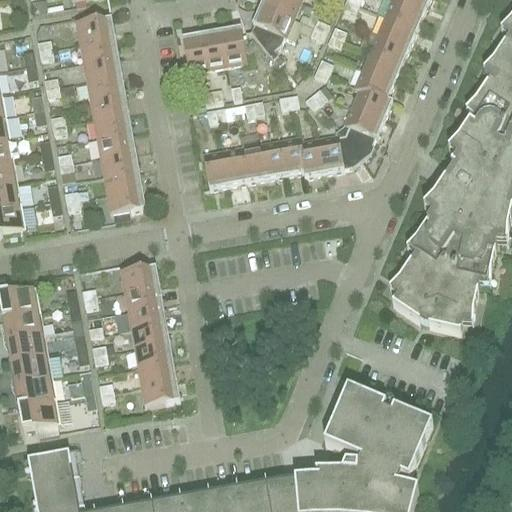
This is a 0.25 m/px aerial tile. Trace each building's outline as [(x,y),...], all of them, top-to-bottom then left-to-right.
[(27,14),(24,0),(23,0),(13,2),(16,16),(27,14)] [(294,24),(302,7),(286,0),(265,0),(262,10),(294,24)] [(338,11),(341,3),(335,0),(328,0),(326,6),(338,11)] [(357,0),(348,0),(346,5),(359,11),(363,2),(357,0)] [(426,17),(433,0),(394,0),(393,3),(426,17)] [(419,34),(426,17),(393,3),(386,21),(419,34)] [(356,18),(359,11),(346,5),(343,13),(356,19),(356,18)] [(286,43),(294,24),(262,10),(254,29),(255,29),(252,37),(246,38),(246,39),(252,38),(274,65),(279,60),(275,55),(282,50),(285,42),(286,43)] [(411,52),(419,34),(386,21),(378,38),(411,52)] [(116,43),(112,23),(77,29),(81,49),(116,43)] [(511,24),(511,26),(509,28),(502,36),(503,37),(503,36),(510,43),(495,65),(494,66),(492,68),(484,76),(485,77),(486,77),(493,83),(478,105),(476,107),(475,109),(467,117),(468,118),(468,117),(475,123),(460,146),(459,148),(450,157),(451,158),(451,157),(458,164),(453,172),(456,174),(452,179),(448,176),(440,184),(445,189),(435,203),(433,206),(425,214),(426,215),(427,215),(433,221),(419,243),(417,244),(416,246),(408,255),(409,256),(409,255),(416,261),(402,282),(400,285),(398,287),(390,295),(391,296),(392,295),(399,302),(394,309),(425,331),(461,339),(464,330),(473,330),(473,331),(474,331),(475,317),(475,314),(481,289),(490,290),(491,291),(492,279),(492,277),(498,249),(508,249),(507,250),(509,250),(509,239),(509,236),(511,224),(511,24)] [(318,25),(315,33),(327,38),(330,30),(318,25)] [(336,32),(332,40),(344,46),(348,37),(336,32)] [(248,68),(242,33),(222,36),(228,71),(248,68)] [(323,46),(327,38),(315,33),(311,41),(323,46)] [(228,71),(222,36),(203,40),(209,75),(228,71)] [(404,70),(411,52),(378,38),(371,56),(404,70)] [(209,75),(203,40),(183,43),(189,78),(209,75)] [(341,54),(344,46),(332,40),(328,49),(341,54)] [(119,62),(116,43),(81,49),(84,68),(119,62)] [(38,47),(39,56),(53,54),(52,45),(38,47)] [(55,63),(53,54),(39,56),(41,65),(55,63)] [(24,57),(26,72),(37,70),(34,55),(24,57)] [(396,87),(404,70),(371,56),(363,74),(396,87)] [(286,64),(281,59),(279,60),(275,64),(279,70),(286,64)] [(123,81),(119,62),(84,68),(88,87),(123,81)] [(322,64),(318,73),(330,78),(334,70),(322,64)] [(39,85),(37,70),(26,72),(29,87),(39,85)] [(327,87),(330,78),(318,73),(315,81),(327,87)] [(389,105),(396,87),(363,74),(355,93),(360,95),(360,94),(388,106),(389,105)] [(126,100),(123,81),(88,87),(91,106),(126,100)] [(45,85),(46,94),(60,92),(59,83),(45,85)] [(231,93),(234,106),(243,104),(240,91),(231,93)] [(62,101),(60,92),(46,94),(48,104),(62,101)] [(222,94),(213,96),(215,109),(224,107),(222,94)] [(329,105),(320,94),(313,100),(321,110),(321,111),(329,105)] [(385,127),(394,107),(389,105),(388,106),(360,94),(360,95),(352,113),(385,127)] [(206,111),(215,109),(213,96),(204,98),(206,111)] [(130,119),(126,100),(91,106),(94,125),(130,119)] [(298,100),(288,101),(290,115),(300,113),(298,100)] [(313,100),(306,106),(314,116),(321,110),(313,100)] [(32,103),(34,117),(45,115),(42,101),(32,103)] [(281,116),(290,115),(288,101),(279,103),(281,116)] [(263,105),(253,107),(256,121),(265,119),(263,105)] [(247,123),(256,121),(253,107),(244,109),(247,123)] [(225,112),(216,114),(219,128),(228,126),(225,112)] [(372,158),(385,127),(352,113),(345,130),(336,137),(337,141),(338,141),(344,174),(345,174),(354,172),(372,158)] [(209,130),(219,128),(216,114),(207,116),(209,130)] [(48,130),(45,115),(34,117),(37,131),(48,130)] [(133,137),(130,119),(94,125),(98,144),(133,137)] [(51,123),(53,132),(67,130),(65,121),(51,123)] [(0,146),(11,144),(7,122),(0,123),(0,146)] [(69,139),(67,130),(53,132),(55,141),(69,139)] [(136,156),(133,137),(98,144),(101,163),(136,156)] [(338,141),(337,141),(319,144),(325,179),(345,175),(345,174),(344,174),(338,141)] [(306,177),(300,147),(301,147),(301,142),(280,146),(286,181),(304,178),(306,177)] [(0,169),(15,167),(11,144),(0,146),(0,169)] [(325,179),(319,144),(301,147),(300,147),(306,177),(304,178),(305,183),(325,179)] [(40,147),(42,162),(53,160),(50,146),(40,147)] [(286,181),(280,146),(261,149),(267,184),(286,181)] [(267,184),(261,149),(242,153),(248,188),(267,184)] [(248,188),(242,153),(223,156),(230,191),(248,188)] [(140,175),(136,156),(101,163),(105,182),(140,175)] [(230,191),(223,156),(204,159),(210,194),(230,191)] [(58,161),(60,170),(74,167),(72,158),(58,161)] [(55,175),(53,160),(42,162),(45,176),(55,175)] [(0,192),(19,189),(15,167),(0,169),(0,192)] [(75,176),(74,167),(60,170),(61,179),(75,176)] [(143,194),(140,175),(105,182),(108,201),(143,194)] [(0,215),(23,212),(19,189),(0,192),(0,215)] [(48,192),(50,207),(61,205),(58,190),(48,192)] [(147,214),(143,194),(108,201),(111,220),(147,214)] [(88,195),(79,197),(80,205),(90,204),(88,195)] [(65,198),(67,208),(80,205),(79,197),(79,196),(65,198)] [(63,220),(61,205),(50,207),(53,221),(63,220)] [(82,214),(80,205),(67,208),(68,217),(82,214)] [(27,235),(23,212),(0,215),(0,243),(2,243),(1,240),(27,235)] [(160,291),(157,272),(122,278),(125,298),(160,291)] [(62,287),(43,286),(41,308),(61,309),(62,287)] [(164,310),(160,291),(125,298),(129,317),(164,310)] [(41,317),(37,293),(0,299),(0,303),(4,323),(41,317)] [(82,296),(84,305),(98,302),(96,293),(82,296)] [(66,297),(69,311),(79,309),(77,295),(66,297)] [(99,312),(98,302),(84,305),(86,314),(99,312)] [(82,324),(79,309),(69,311),(72,326),(82,324)] [(167,329),(164,310),(129,317),(132,336),(167,329)] [(66,313),(43,315),(44,331),(67,329),(66,313)] [(45,339),(41,317),(4,323),(8,346),(45,339)] [(171,348),(167,329),(132,336),(136,355),(171,348)] [(103,331),(89,334),(91,343),(105,341),(103,331)] [(49,361),(45,339),(8,346),(12,368),(49,361)] [(74,342),(77,356),(87,354),(85,340),(74,342)] [(174,367),(171,348),(136,355),(139,374),(174,367)] [(92,352),(94,362),(108,359),(106,350),(92,352)] [(77,356),(79,370),(90,368),(87,354),(77,356)] [(110,368),(108,359),(94,362),(96,371),(110,368)] [(53,384),(49,361),(12,368),(16,391),(53,384)] [(55,377),(79,374),(77,362),(53,365),(55,377)] [(177,386),(174,367),(139,374),(142,393),(177,386)] [(57,406),(53,384),(16,391),(20,413),(57,406)] [(83,387),(85,401),(96,399),(93,385),(83,387)] [(181,406),(177,386),(142,393),(146,412),(181,406)] [(99,390),(101,399),(114,397),(113,388),(99,390)] [(411,485),(422,458),(434,431),(349,395),(326,450),(343,457),(361,465),(358,472),(347,470),(344,478),(334,478),(312,479),(282,481),(282,487),(144,511),(79,511),(70,460),(29,467),(37,511),(415,511),(419,496),(408,493),(398,491),(402,481),(411,485)] [(116,406),(114,397),(101,399),(103,409),(116,406)] [(98,414),(96,399),(85,401),(88,415),(98,414)] [(62,430),(57,406),(20,413),(24,436),(62,430)]
